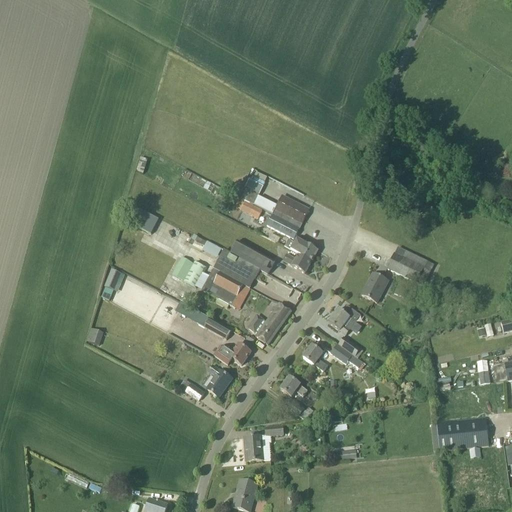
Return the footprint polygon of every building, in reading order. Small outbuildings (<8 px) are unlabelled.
[(138,171),(146,172),(149,159),(141,158),(138,171)] [(245,202),(254,206),(258,198),(259,195),(250,191),(245,202)] [(282,197),(277,207),(272,216),(299,230),(309,211),(300,207),(282,197)] [(240,211),(259,220),(263,212),(244,203),(240,211)] [(135,210),(128,224),(138,229),(145,215),(144,215),(135,210)] [(272,216),(267,226),(284,236),(293,241),(299,230),(272,216)] [(193,236),(189,246),(202,252),(207,243),(193,236)] [(298,256),(297,256),(311,264),(317,252),(305,244),(304,245),(296,240),(294,244),(288,241),(284,248),(290,252),(298,256)] [(208,242),(204,252),(219,259),(223,249),(208,242)] [(260,272),(269,277),(276,263),(238,242),(231,255),(230,256),(260,272)] [(423,288),(431,272),(394,254),(386,270),(395,274),(415,284),(423,288)] [(304,275),(311,264),(297,256),(295,260),(286,255),(283,262),(292,267),(304,275)] [(193,262),(182,282),(196,289),(207,269),(193,262)] [(111,271),(104,288),(105,288),(113,292),(114,292),(121,275),(111,271)] [(213,272),(201,291),(208,295),(221,303),(220,306),(227,310),(229,306),(238,311),(245,299),(248,292),(213,272)] [(387,282),(382,279),(373,275),(361,296),(376,304),(387,282)] [(401,279),(393,295),(403,300),(411,284),(401,279)] [(271,312),(272,314),(266,323),(257,317),(249,329),(255,334),(255,333),(257,335),(255,338),(268,346),(291,313),(279,304),(274,311),(272,310),(271,312)] [(354,312),(346,307),(342,313),(338,310),(328,324),(339,332),(340,332),(346,336),(350,331),(361,317),(354,312)] [(201,316),(197,325),(226,341),(231,332),(201,316)] [(511,321),(500,324),(503,334),(511,331),(511,321)] [(479,330),(480,338),(494,336),(493,324),(486,325),(486,329),(479,330)] [(91,329),(86,343),(99,347),(103,334),(91,329)] [(360,350),(344,338),(339,346),(357,359),(362,352),(360,351),(360,350)] [(233,360),(233,361),(241,367),(250,354),(242,348),(238,345),(233,352),(225,346),(220,347),(213,357),(228,367),(233,360)] [(362,364),(336,346),(330,354),(346,365),(348,362),(358,369),(362,364)] [(322,354),(312,347),(303,360),(313,367),(313,366),(323,373),(327,367),(317,360),(322,354)] [(481,386),(491,385),(489,361),(478,363),(481,386)] [(511,363),(493,367),(496,385),(511,381),(511,363)] [(223,375),(213,367),(209,373),(216,379),(208,391),(218,399),(231,380),(223,375)] [(336,379),(347,384),(350,378),(339,373),(336,379)] [(307,392),(297,385),(289,379),(280,391),(291,398),(295,392),(303,398),(307,392)] [(452,389),(452,380),(440,381),(440,390),(452,389)] [(204,394),(184,381),(179,388),(198,402),(204,394)] [(303,410),(289,400),(284,407),(298,417),(304,421),(305,420),(307,421),(313,412),(308,409),(306,412),(303,410)] [(434,427),(431,427),(433,453),(439,452),(441,452),(489,447),(485,421),(485,419),(436,424),(436,426),(434,427)] [(246,463),(256,462),(263,462),(271,461),(269,445),(271,444),(270,437),(282,436),(282,428),(265,429),(266,437),(261,437),(244,439),(246,463)] [(471,461),(481,459),(480,450),(469,451),(471,461)] [(335,462),(357,459),(356,452),(334,454),(335,462)] [(249,511),(257,486),(240,482),(232,509),(244,511),(249,511)] [(164,511),(167,506),(149,500),(145,511),(164,511)]
